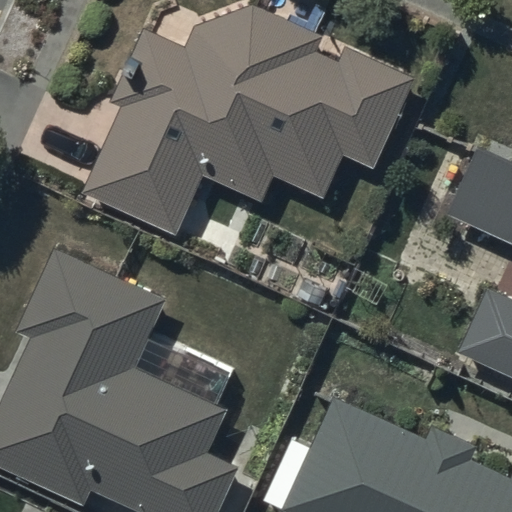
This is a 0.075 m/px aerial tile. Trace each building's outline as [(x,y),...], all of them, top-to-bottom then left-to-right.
[(124,94),(85,180),(177,222),(204,161),(264,188),(276,161),(326,184),(346,140),(377,154),(417,65),(348,34),(342,47),(318,37),(324,23),(272,0),(230,0),(197,12),(187,34),(145,15),(112,88),(124,94)] [(511,140),(482,127),(450,198),(511,226),(511,285),(490,276),(462,337),(511,359),(511,140)] [(35,328),(0,401),(0,451),(87,491),(94,477),(169,511),(215,511),(244,453),(210,437),(229,397),(137,354),(169,285),(55,232),(15,319),(35,328)] [(336,384),(285,496),(319,511),(511,511),(511,466),(472,448),(480,432),(432,411),(426,425),(336,384)] [(56,511),(37,503),(33,511),(56,511)]
